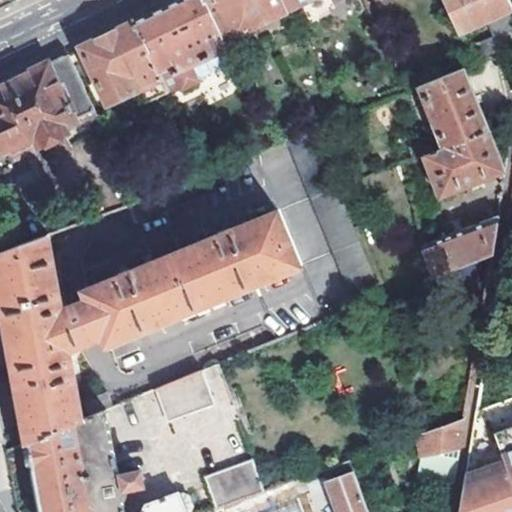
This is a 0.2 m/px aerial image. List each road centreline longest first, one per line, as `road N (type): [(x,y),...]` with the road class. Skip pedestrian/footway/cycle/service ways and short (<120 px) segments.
road 1 (unknown): [(81,323),(68,277),(82,237),(265,194),(285,200),(311,248),(312,263),(294,283),(120,360),(86,339)]
road 2 (tertiary): [(113,0),(0,51)]
